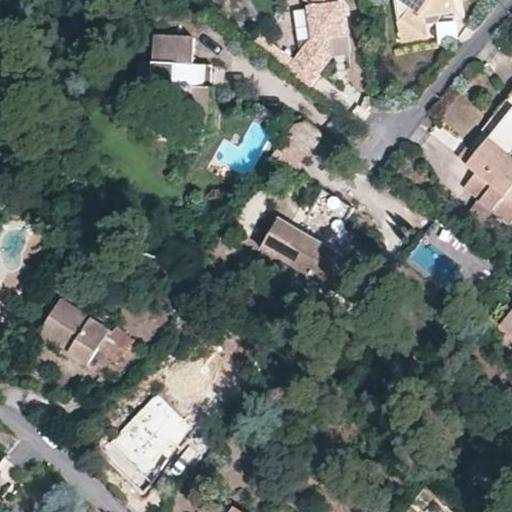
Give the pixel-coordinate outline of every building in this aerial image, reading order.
[(343,0),(309,0),(311,1),(312,9),(315,38),(310,38),(293,60),(285,70),(309,88),(336,54),(333,37),(351,35),(347,0),(343,0)] [(460,13),(458,0),(395,0),(401,41),(428,37),(426,17),(460,13)] [(315,38),(312,9),(297,10),(300,39),(310,38),(315,38)] [(448,14),(426,17),(427,26),(442,24),(448,14)] [(459,23),(442,24),(442,44),(460,43),(459,23)] [(116,48),(125,36),(115,28),(105,42),(116,48)] [(252,45),(285,70),(293,60),(260,35),(252,45)] [(353,53),(351,35),(333,37),(336,54),(353,53)] [(215,130),(216,89),(214,89),(208,89),(209,67),(194,66),(184,66),(185,39),(155,38),(153,65),(142,64),(141,86),(147,86),(146,111),(163,112),(163,118),(193,119),(193,129),(215,130)] [(194,66),(195,40),(185,39),(184,66),(194,66)] [(474,161),(470,165),(478,173),(468,186),(479,196),(507,219),(511,223),(511,96),(470,147),(473,159),(474,161)] [(304,117),(273,159),(295,175),(327,135),(304,117)] [(461,157),(470,165),(474,161),(473,159),(470,147),(461,157)] [(507,219),(479,196),(468,210),(495,232),(507,219)] [(345,224),(354,209),(334,197),(325,213),(345,224)] [(355,260),(282,216),(264,245),(348,297),(366,267),(355,260)] [(73,350),(92,362),(111,329),(63,299),(43,332),(73,350)] [(511,312),(502,324),(511,332),(511,312)] [(88,367),(92,362),(73,350),(70,356),(81,363),(88,367)]
